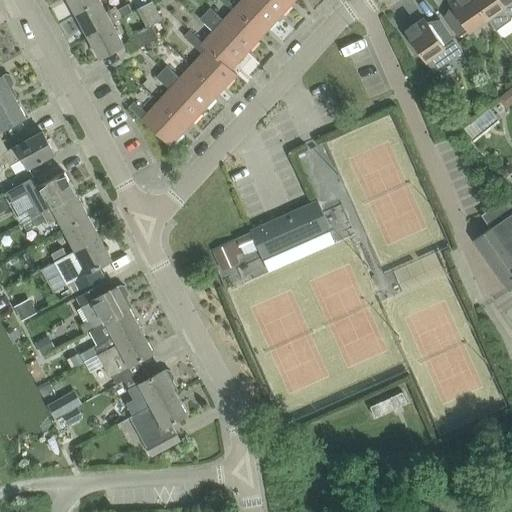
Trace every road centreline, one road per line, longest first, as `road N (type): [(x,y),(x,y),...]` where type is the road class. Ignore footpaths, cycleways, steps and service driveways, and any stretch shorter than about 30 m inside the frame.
road 1 (residential): [(145,232),(368,0)]
road 2 (residential): [(145,232),(24,0)]
road 3 (residential): [(244,472),(232,408),(145,232)]
road 4 (residential): [(51,511),(57,485),(244,472)]
